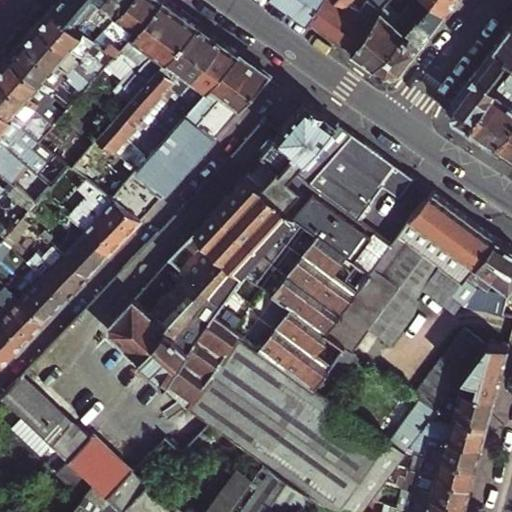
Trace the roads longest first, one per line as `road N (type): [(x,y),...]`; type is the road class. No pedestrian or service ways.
road 1 (residential): [(0,381),(307,61)]
road 2 (residential): [(397,125),(492,0)]
road 3 (secondary): [(397,125),(511,199)]
